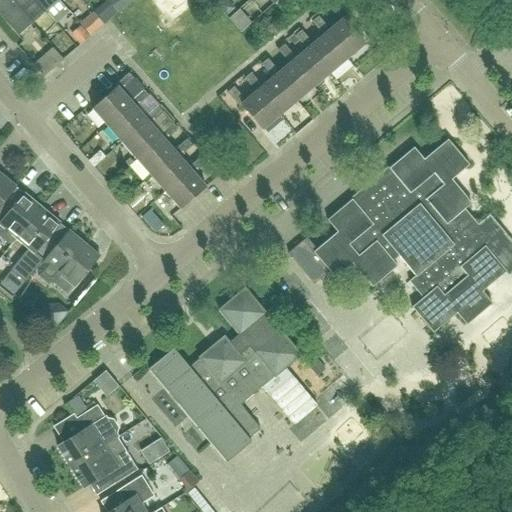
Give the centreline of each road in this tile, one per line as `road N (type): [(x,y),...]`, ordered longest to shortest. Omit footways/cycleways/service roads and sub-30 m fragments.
road 1 (residential): [(163,273),(438,41)]
road 2 (residential): [(163,273),(0,86)]
road 3 (residential): [(0,403),(163,273)]
